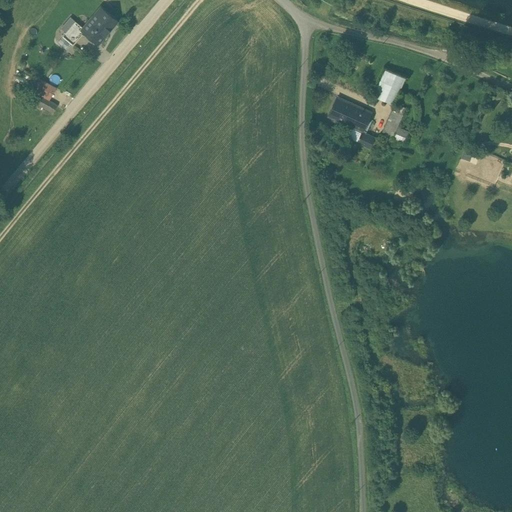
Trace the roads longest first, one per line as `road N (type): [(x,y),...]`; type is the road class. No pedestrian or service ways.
road 1 (unclassified): [(362,511),(357,415),(302,166),(301,24)]
road 2 (track): [(0,237),(200,0)]
road 3 (unclassified): [(166,0),(0,196)]
road 4 (unclassified): [(511,87),(426,49),(301,24)]
